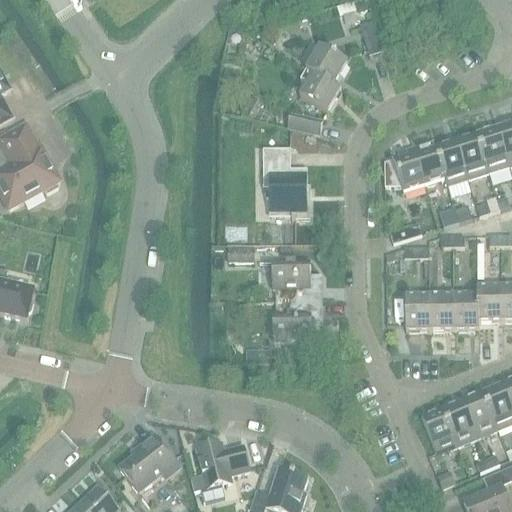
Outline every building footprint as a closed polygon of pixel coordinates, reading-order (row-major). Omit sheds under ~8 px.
[(370,58),(384,53),(374,22),(360,27),(370,58)] [(320,48),(305,72),(312,76),(312,75),(333,87),(334,87),(347,64),(320,48)] [(312,76),(305,72),(300,81),(307,85),(299,97),(327,114),(340,91),(334,87),(333,87),(312,75),(312,76)] [(0,126),(12,120),(0,98),(0,96),(9,92),(0,74),(0,126)] [(319,137),(322,122),(291,115),(288,130),(319,137)] [(511,125),(497,130),(509,169),(511,167),(511,125)] [(0,196),(8,212),(45,192),(47,196),(57,190),(55,186),(60,183),(41,150),(39,152),(26,127),(0,141),(0,147),(0,148),(0,147),(0,196)] [(497,130),(477,137),(489,175),(509,169),(497,130)] [(468,182),(456,143),(454,136),(433,143),(448,188),(468,182)] [(477,137),(456,143),(468,182),(489,175),(477,137)] [(433,143),(413,150),(424,188),(445,182),(447,189),(448,188),(433,143)] [(291,221),(310,221),(309,198),(306,198),(305,170),(290,171),(290,150),(262,151),(262,189),(269,189),(270,218),(291,217),(291,221)] [(424,188),(413,150),(391,157),(403,195),(424,188)] [(507,200),(498,203),(500,213),(511,210),(507,200)] [(500,213),(498,203),(487,206),(490,216),(500,213)] [(466,213),(456,216),(459,226),(469,223),(466,213)] [(459,226),(456,216),(446,219),(449,229),(459,226)] [(394,247),(422,238),(418,225),(390,235),(394,247)] [(511,238),(501,239),(501,250),(511,249),(511,238)] [(501,250),(501,239),(489,239),(489,250),(501,250)] [(453,251),(453,240),(441,240),(441,251),(453,251)] [(464,240),(453,240),(453,251),(465,250),(464,240)] [(417,262),(416,251),(404,251),(404,262),(417,262)] [(428,251),(416,251),(417,262),(429,262),(428,251)] [(278,292),(278,304),(319,304),(319,278),(310,278),(309,263),(272,264),(273,292),(278,292)] [(7,274),(0,272),(0,317),(25,324),(27,325),(27,322),(28,316),(31,314),(33,305),(31,302),(33,296),(34,294),(32,294),(4,288),(7,274)] [(501,288),(477,289),(478,333),(478,325),(501,324),(501,288)] [(511,288),(501,288),(501,324),(511,324),(511,288)] [(477,298),(453,298),(454,334),(478,333),(477,289),(477,298)] [(430,334),(430,298),(405,299),(406,334),(430,334)] [(453,298),(430,298),(430,334),(454,334),(453,298)] [(319,304),(278,304),(278,316),(273,316),(274,345),(311,344),(311,330),(320,330),(319,304)] [(511,383),(501,388),(511,413),(511,383)] [(511,413),(501,388),(481,396),(497,434),(511,427),(511,413)] [(481,396),(462,405),(477,442),(497,434),(481,396)] [(462,405),(442,413),(457,450),(477,442),(462,405)] [(457,450),(442,413),(421,422),(437,459),(457,450)] [(119,472),(138,497),(162,478),(165,482),(180,471),(154,438),(140,449),(143,453),(119,472)] [(196,454),(206,492),(231,486),(230,479),(249,475),(243,450),(224,455),(222,447),(196,454)] [(495,459),(486,463),(490,473),(500,468),(495,459)] [(490,473),(486,463),(476,467),(480,477),(490,473)] [(509,511),(500,489),(511,484),(511,469),(483,482),(488,494),(463,505),(466,511),(509,511)] [(256,495),(250,511),(301,511),(306,497),(303,496),(308,481),(279,471),(270,499),(256,495)] [(436,480),(442,493),(456,488),(450,474),(436,480)] [(117,511),(97,490),(73,511),(117,511)]
